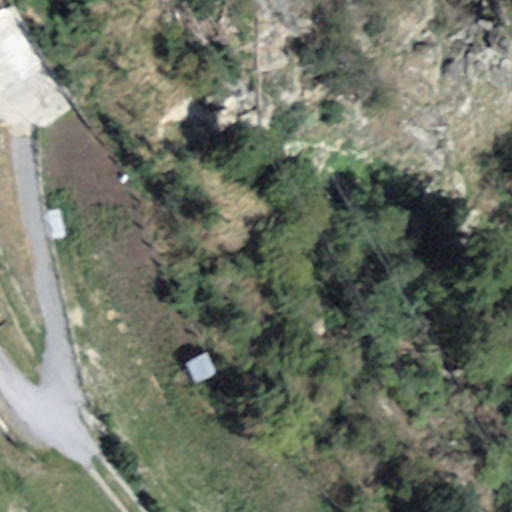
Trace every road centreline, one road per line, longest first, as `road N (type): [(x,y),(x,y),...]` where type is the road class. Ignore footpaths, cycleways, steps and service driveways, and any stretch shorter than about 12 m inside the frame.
road 1 (residential): [(0,372),(33,410),(47,409),(60,383),(20,133)]
road 2 (track): [(0,274),(54,400),(134,511)]
